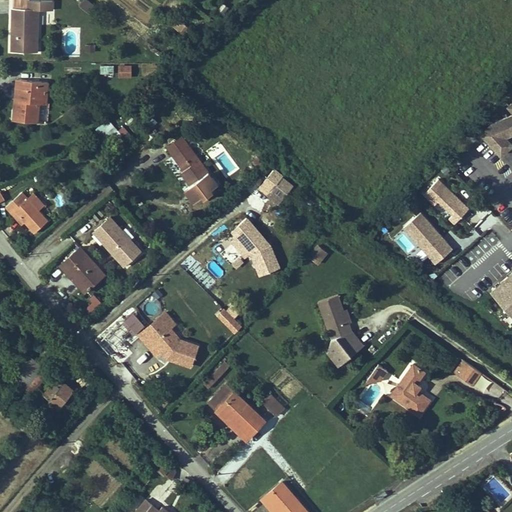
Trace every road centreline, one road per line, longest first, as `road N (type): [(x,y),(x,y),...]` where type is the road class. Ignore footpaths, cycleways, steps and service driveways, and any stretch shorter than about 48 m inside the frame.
road 1 (residential): [(0,237),(121,386),(238,511)]
road 2 (unknown): [(85,343),(243,201)]
road 3 (secondary): [(511,429),(383,511)]
road 4 (track): [(511,383),(413,314)]
